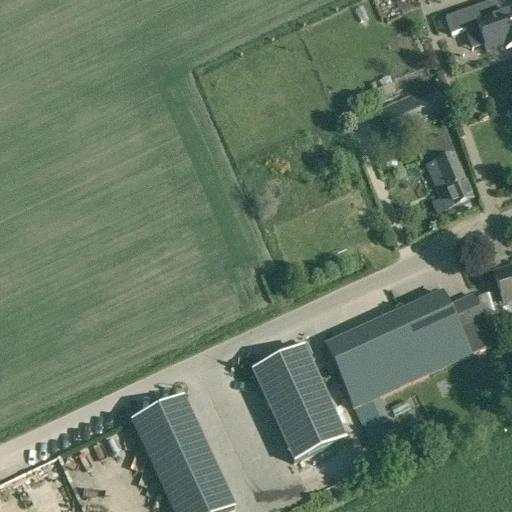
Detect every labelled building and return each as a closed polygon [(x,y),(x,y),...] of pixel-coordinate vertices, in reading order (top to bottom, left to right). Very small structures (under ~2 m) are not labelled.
[(511,8),(474,21),(483,48),(502,42),(503,46),(511,43),(511,8)] [(396,105),(377,115),(387,136),(443,109),(437,95),(400,112),(396,105)] [(472,200),(454,157),(453,155),(452,156),(444,137),(424,145),(433,165),(424,169),(443,213),(453,208),(472,200)] [(511,267),(493,274),(503,304),(511,300),(511,267)] [(443,296),(325,350),(353,412),(471,358),(465,345),(490,334),(473,298),(449,309),(443,296)] [(303,346),(296,349),(295,350),(295,351),(294,352),(294,353),(295,354),(295,355),(252,375),(293,466),(345,442),(310,366),(312,365),(313,364),(313,363),(314,362),(314,361),(307,348),(307,347),(306,347),(306,346),(305,346),(304,346),(303,346)] [(231,511),(233,511),(182,401),(130,425),(170,511),(231,511)]
